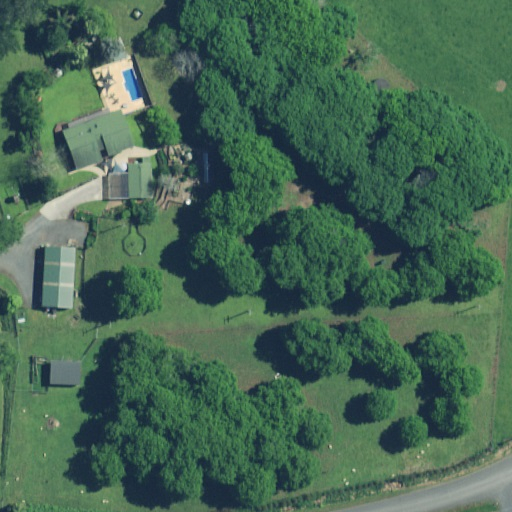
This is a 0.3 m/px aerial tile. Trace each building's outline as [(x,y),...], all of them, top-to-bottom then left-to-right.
[(113,85),(104,69),(92,76),(101,92),(113,85)] [(66,123),(68,128),(60,131),(76,170),(135,147),(119,108),(110,111),(108,107),(66,123)] [(151,198),(151,164),(128,165),(129,198),(151,198)] [(75,249),(44,247),(41,306),(72,308),(75,249)] [(80,364),(50,363),(50,384),(79,385),(80,364)]
